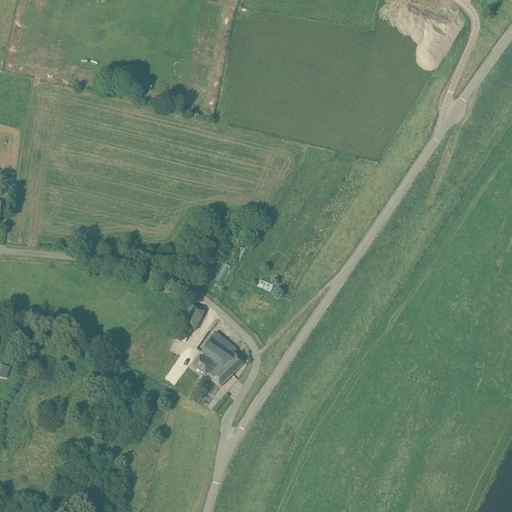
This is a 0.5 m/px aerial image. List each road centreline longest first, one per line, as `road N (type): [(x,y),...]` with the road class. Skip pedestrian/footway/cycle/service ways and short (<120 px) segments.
road 1 (unclassified): [(221,465),(450,117)]
road 2 (unclassified): [(221,465),(227,425),(256,364),(247,339),(165,278),(0,250)]
road 3 (unclassified): [(450,117),(446,100),(475,25),(458,0)]
